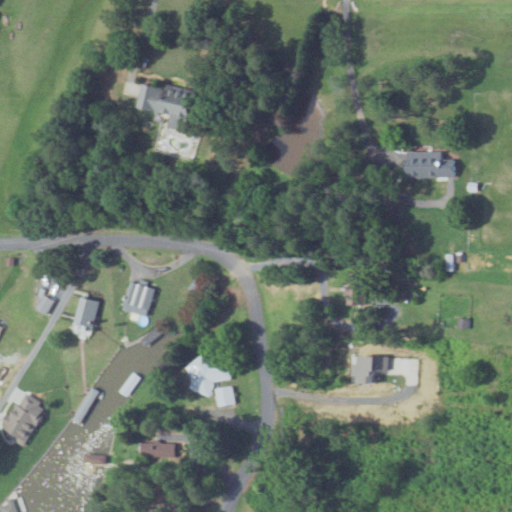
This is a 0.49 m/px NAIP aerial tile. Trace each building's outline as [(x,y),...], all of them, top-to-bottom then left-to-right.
[(186,132),(195,92),(165,85),(164,89),(141,83),(135,108),(171,116),(168,128),(186,132)] [(442,151),(408,152),(409,179),(454,177),(454,159),(442,159),(442,151)] [(347,271),(348,303),(367,303),(366,278),(358,279),(358,271),(347,271)] [(122,308),(147,315),(155,287),(129,280),(122,308)] [(35,307),(46,314),(54,299),(43,293),(35,307)] [(99,300),(80,295),(74,321),(93,326),(99,300)] [(361,380),(377,381),(377,367),(391,367),(391,354),(361,354),(361,361),(356,361),(356,372),(361,372),(361,380)] [(218,405),(234,403),(231,386),(217,388),(216,381),(229,379),(227,363),(208,365),(207,358),(194,360),(198,391),(216,389),(218,405)] [(140,376),(133,371),(119,389),(127,395),(140,376)] [(24,444),(47,405),(23,392),(1,430),(24,444)] [(170,464),(170,442),(139,441),(139,463),(170,464)] [(106,454),(85,453),(85,462),(106,463),(106,454)] [(19,494),(5,500),(6,503),(0,505),(0,509),(1,511),(22,511),(25,511),(19,494)]
